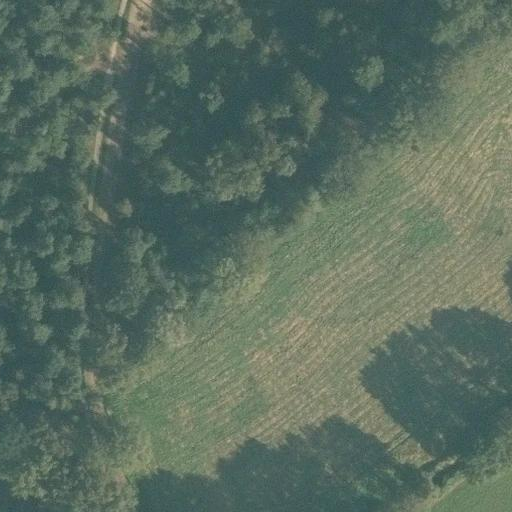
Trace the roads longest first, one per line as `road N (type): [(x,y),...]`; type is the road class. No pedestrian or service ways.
road 1 (track): [(130,511),(92,387),(94,312),(134,28)]
road 2 (track): [(0,145),(114,41)]
